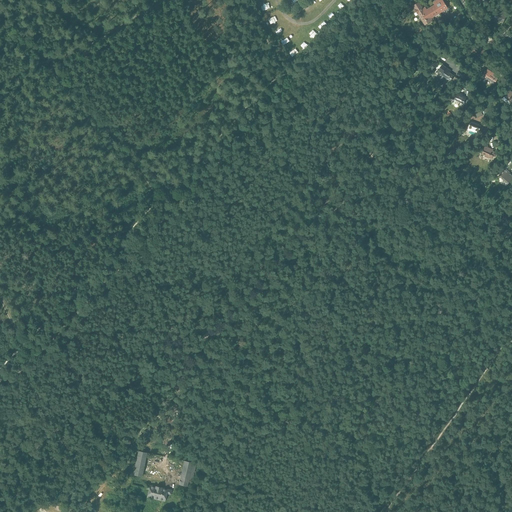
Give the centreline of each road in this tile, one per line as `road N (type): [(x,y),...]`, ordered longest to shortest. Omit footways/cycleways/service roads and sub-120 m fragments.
road 1 (track): [(248,0),(295,80),(297,112),(353,147),(376,167),(378,181),(195,340),(172,392),(165,456)]
road 2 (track): [(370,0),(31,360)]
road 3 (track): [(0,12),(159,199)]
road 4 (unknown): [(511,321),(472,373),(460,416),(429,436),(380,511)]
road 5 (track): [(140,12),(75,49),(0,76)]
